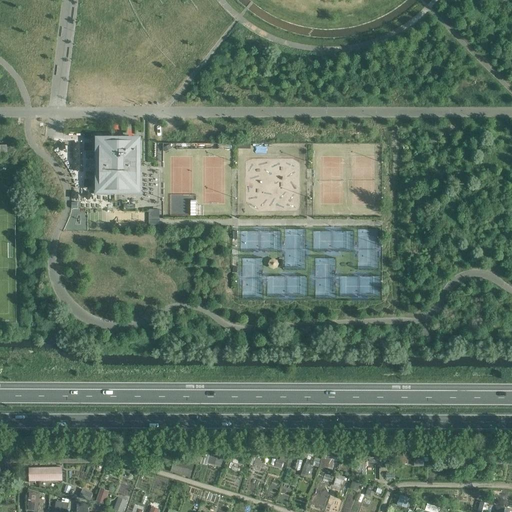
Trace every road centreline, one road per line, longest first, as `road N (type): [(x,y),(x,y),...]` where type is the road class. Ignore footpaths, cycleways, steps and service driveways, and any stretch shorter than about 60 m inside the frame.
road 1 (trunk): [(0,420),(511,424)]
road 2 (trunk): [(511,398),(0,396)]
